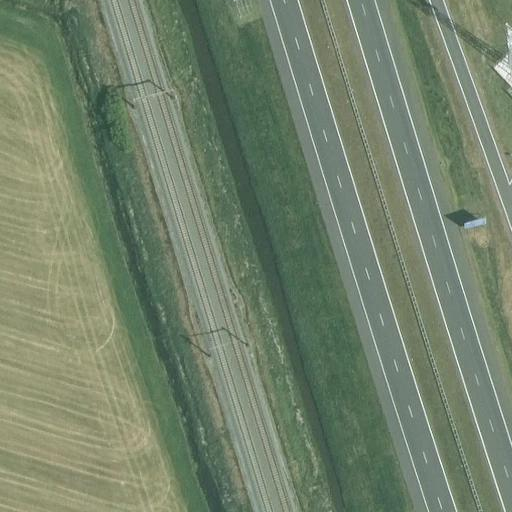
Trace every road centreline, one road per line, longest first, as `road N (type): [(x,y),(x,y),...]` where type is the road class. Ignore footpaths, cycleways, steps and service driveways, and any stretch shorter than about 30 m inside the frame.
road 1 (motorway): [(283,0),(443,511)]
road 2 (motorway): [(511,492),(360,0)]
